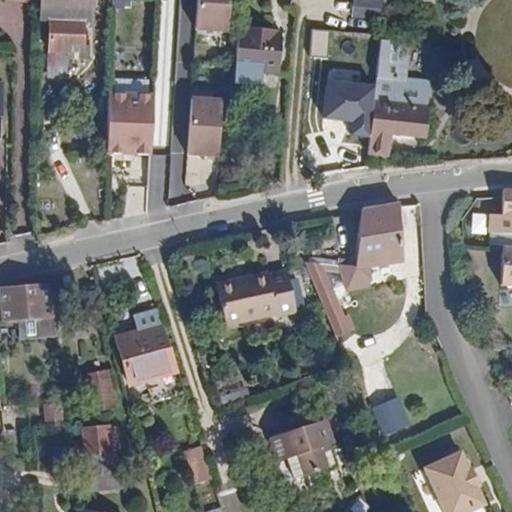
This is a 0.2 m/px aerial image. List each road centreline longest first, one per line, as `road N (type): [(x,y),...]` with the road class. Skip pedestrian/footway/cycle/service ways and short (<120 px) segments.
road 1 (residential): [(511,178),(315,198),(0,270)]
road 2 (track): [(146,236),(232,511)]
road 3 (track): [(294,203),(299,32),(315,1)]
